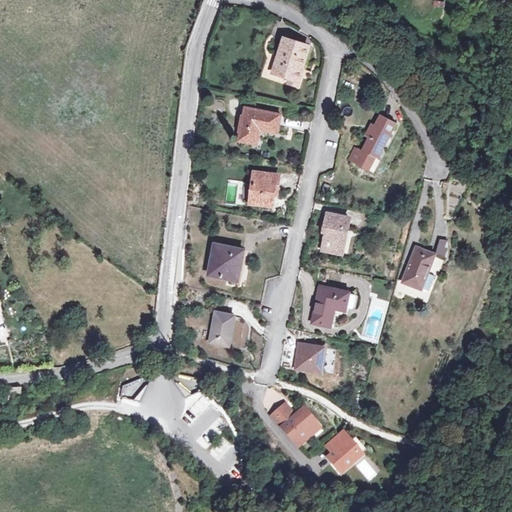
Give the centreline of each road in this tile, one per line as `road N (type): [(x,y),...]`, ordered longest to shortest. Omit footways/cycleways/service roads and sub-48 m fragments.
road 1 (residential): [(213,0),(193,69),(160,345)]
road 2 (residential): [(263,379),(336,44)]
road 3 (track): [(167,410),(97,405),(0,425)]
road 4 (residential): [(439,172),(391,82),(336,44)]
road 5 (residential): [(160,345),(0,381)]
road 6 (residential): [(167,410),(244,511)]
